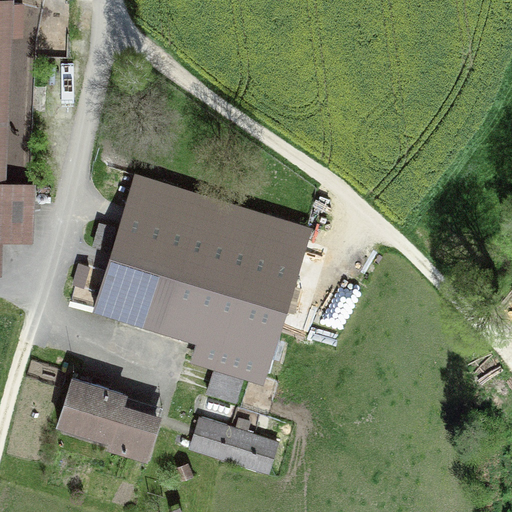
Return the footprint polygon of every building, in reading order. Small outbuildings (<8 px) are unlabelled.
[(192,358),(259,379),(304,231),(261,218),(262,215),(133,175),(92,308),(136,322),(140,310),(201,330),(192,358)] [(205,393),(233,402),(242,375),(214,366),(205,393)] [(123,395),(70,378),(58,418),(92,428),(90,435),(107,440),(105,444),(145,457),(154,428),(116,416),(123,395)] [(244,433),(248,422),(237,419),(234,430),(198,418),(189,448),(266,472),(275,442),(244,433)] [(183,479),(192,473),(186,465),(178,471),(183,479)]
